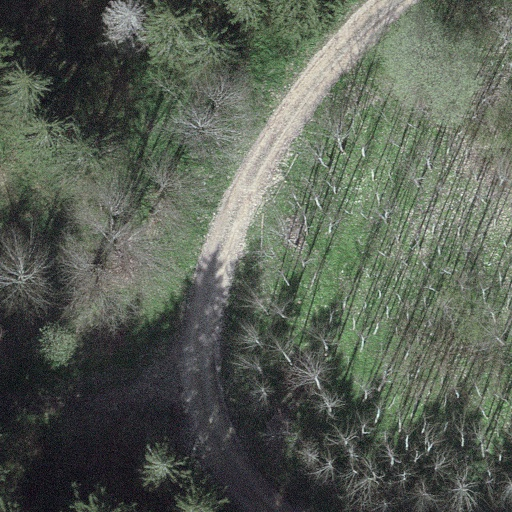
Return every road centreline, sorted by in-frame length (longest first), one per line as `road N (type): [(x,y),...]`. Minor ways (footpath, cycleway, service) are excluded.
road 1 (track): [(190,397),(205,286),(254,169),(351,21),(383,0)]
road 2 (track): [(260,511),(233,494),(190,397)]
